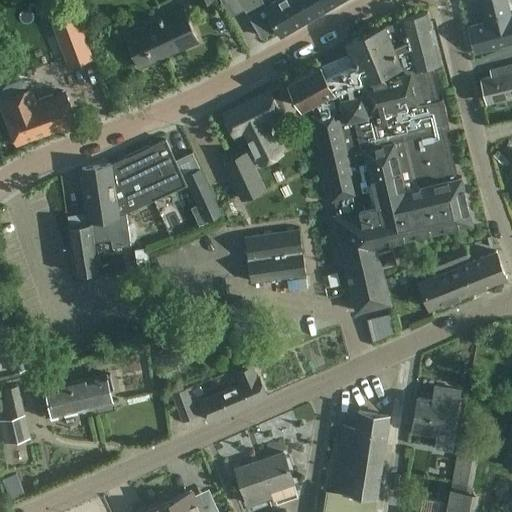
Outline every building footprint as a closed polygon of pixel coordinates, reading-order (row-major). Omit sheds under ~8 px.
[(275,0),(271,2),(269,0),(264,0),(263,0),(240,0),(261,36),(276,28),(281,35),(319,13),(311,0),(275,0)] [(341,0),(311,0),(319,13),(341,0)] [(198,41),(190,23),(183,8),(125,34),(139,67),(198,41)] [(440,62),(430,21),(428,12),(400,18),(401,20),(384,27),(384,26),(346,42),(351,52),(336,59),(340,70),(326,76),(320,64),(288,82),(302,107),(311,102),(314,115),(312,115),(332,199),(334,198),(337,214),(333,215),(356,311),(390,303),(382,266),(396,263),(393,247),(378,251),(376,245),(472,222),(461,176),(458,177),(446,128),(450,127),(442,97),(439,99),(430,64),(440,62)] [(511,16),(489,22),(470,27),(476,50),(511,41),(511,16)] [(82,26),(65,33),(74,60),(92,53),(82,26)] [(511,95),(511,64),(495,69),(496,75),(481,79),(487,102),(511,95)] [(2,106),(9,125),(16,144),(76,122),(65,92),(54,96),(52,93),(36,99),(32,88),(30,88),(28,84),(24,82),(19,81),(5,87),(3,89),(3,92),(4,98),(0,100),(2,106)] [(279,112),(277,109),(268,91),(223,113),(234,135),(247,128),(252,138),(249,139),(253,147),(224,161),(243,198),(263,189),(249,161),(257,157),(260,163),(281,153),(269,129),(265,131),(260,122),(279,112)] [(505,99),(492,102),(495,115),(508,112),(505,99)] [(120,201),(125,211),(186,183),(165,139),(111,164),(116,202),(120,201)] [(116,202),(111,164),(110,163),(81,168),(90,223),(69,226),(76,273),(98,269),(93,240),(111,237),(112,245),(130,242),(130,241),(134,240),(137,236),(135,226),(131,223),(127,223),(125,212),(117,215),(125,211),(120,201),(116,202)] [(221,213),(201,167),(184,174),(197,204),(191,207),(198,224),(221,213)] [(234,188),(217,195),(231,230),(248,223),(234,188)] [(244,237),(250,281),(304,275),(298,230),(244,237)] [(464,246),(428,260),(433,272),(469,258),(464,246)] [(150,272),(148,257),(146,247),(134,249),(138,274),(150,272)] [(506,277),(496,251),(459,265),(470,292),(506,277)] [(332,272),(329,252),(313,254),(316,275),(332,272)] [(470,292),(459,265),(420,281),(430,307),(470,292)] [(337,272),(327,274),(330,286),(340,284),(337,272)] [(393,275),(385,278),(389,289),(397,286),(393,275)] [(178,340),(175,346),(180,352),(187,351),(190,344),(185,338),(178,340)] [(266,396),(258,377),(258,376),(256,377),(252,366),(237,373),(242,384),(201,401),(209,420),(266,396)] [(38,389),(40,397),(44,417),(113,400),(110,390),(114,389),(110,374),(106,374),(106,373),(38,389)] [(23,416),(24,415),(17,386),(5,389),(7,400),(3,401),(7,418),(1,420),(6,441),(28,435),(23,416)] [(418,397),(413,424),(412,433),(436,437),(434,446),(451,449),(454,431),(452,430),(456,408),(459,389),(444,386),(442,398),(433,397),(433,400),(418,397)] [(196,415),(186,390),(174,395),(184,420),(196,415)] [(322,511),(374,511),(389,415),(357,410),(355,426),(343,424),(332,489),(327,488),(322,511)] [(474,511),(478,494),(471,492),(481,438),(460,434),(444,511),(474,511)] [(293,482),(283,451),(236,467),(248,503),(269,496),(267,490),(293,482)] [(201,511),(196,500),(184,506),(180,496),(159,505),(161,511),(201,511)] [(441,511),(443,503),(418,498),(415,511),(414,511),(410,511),(406,510),(405,511),(441,511)]
